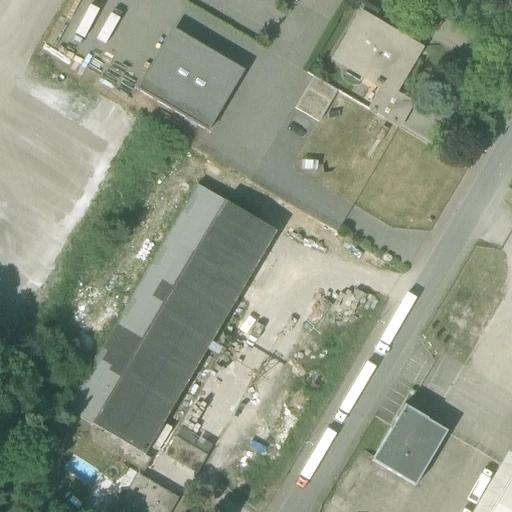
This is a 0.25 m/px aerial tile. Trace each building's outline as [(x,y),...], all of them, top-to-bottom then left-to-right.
[(306,0),(304,5),(333,19),(341,0),(306,0)] [(361,14),(347,38),(358,44),(373,21),(361,14)] [(382,89),(393,96),(395,94),(421,49),(373,21),(358,44),(347,38),(334,61),(382,89)] [(171,29),(161,47),(233,89),(243,72),(171,29)] [(135,91),(207,133),(233,89),(161,47),(135,91)] [(306,89),(331,103),(337,92),(313,78),(306,89)] [(294,109),(318,123),(331,103),(306,89),(294,109)] [(369,111),(398,129),(413,104),(395,94),(393,96),(382,89),(369,111)] [(64,411),(100,432),(144,458),(276,234),(197,188),(64,411)] [(371,462),(414,488),(446,433),(427,421),(403,407),(397,418),(396,418),(371,462)] [(150,462),(144,458),(100,432),(92,443),(143,473),(150,462)] [(160,466),(188,482),(196,468),(168,452),(160,466)] [(9,481),(28,492),(40,472),(21,461),(9,481)] [(511,511),(511,475),(490,511),(511,511)] [(171,511),(178,501),(136,476),(125,495),(119,491),(105,511),(171,511)]
